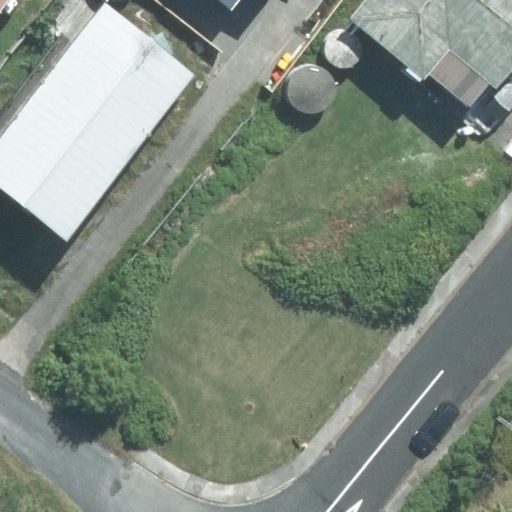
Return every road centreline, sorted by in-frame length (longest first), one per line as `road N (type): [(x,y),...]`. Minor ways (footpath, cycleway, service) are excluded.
road 1 (residential): [(511,284),(332,511)]
road 2 (residential): [(0,412),(143,511)]
